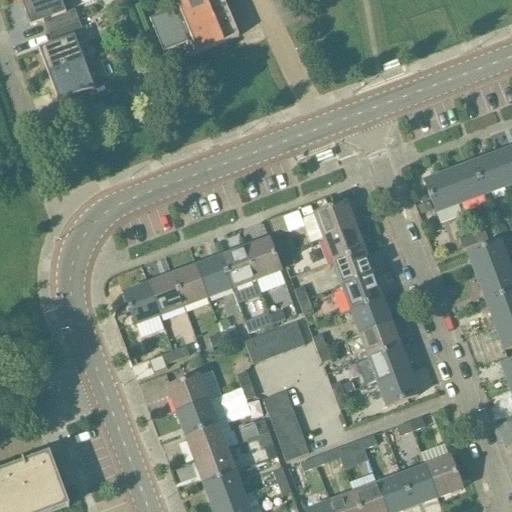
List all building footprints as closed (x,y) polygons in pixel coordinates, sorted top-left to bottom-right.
[(74,10),(66,13),(61,0),(23,0),(20,1),(30,28),(50,20),(54,31),(79,22),(74,10)] [(189,56),(190,58),(238,38),(226,9),(232,3),(229,0),(175,0),(181,14),(175,16),(184,36),(189,34),(197,54),(191,57),(190,55),(189,56)] [(48,76),(84,62),(75,37),(83,34),(79,22),(54,31),(59,42),(38,50),(48,76)] [(109,83),(94,89),(84,62),(48,76),(58,103),(78,95),(83,107),(113,95),(109,83)] [(180,75),(175,63),(165,67),(170,79),(180,75)] [(511,150),(496,156),(509,188),(511,187),(511,150)] [(496,156),(472,165),(484,197),(509,188),(496,156)] [(472,165),(448,174),(460,206),(484,197),(472,165)] [(436,216),(460,206),(448,174),(424,184),(436,216)] [(432,211),(429,203),(416,208),(419,216),(432,211)] [(314,216),(324,241),(355,229),(346,205),(314,216)] [(324,241),(333,265),(365,253),(355,229),(324,241)] [(484,232),(472,237),(475,246),(488,241),(484,232)] [(472,237),(459,242),(462,251),(475,246),(472,237)] [(276,244),(281,256),(290,253),(286,240),(276,244)] [(269,242),(244,251),(256,283),(281,274),(269,242)] [(468,255),(477,280),(509,268),(499,243),(468,255)] [(244,251),(220,260),(232,292),(237,306),(261,297),(256,283),(244,251)] [(295,266),(290,253),(281,256),(286,270),(295,266)] [(333,265),(342,289),(373,277),(365,253),(333,265)] [(220,260),(196,269),(208,301),(232,292),(220,260)] [(477,280),(486,304),(511,294),(511,276),(509,268),(477,280)] [(172,278),(184,310),(208,301),(196,269),(172,278)] [(342,289),(351,313),(382,301),(373,277),(342,289)] [(172,278),(148,287),(160,319),(184,310),(172,278)] [(135,328),(160,319),(148,287),(123,296),(135,328)] [(294,292),(299,305),(308,301),(304,289),(294,292)] [(511,294),(486,304),(495,329),(511,322),(511,294)] [(313,314),(308,301),(299,305),(304,318),(313,314)] [(351,313),(360,337),(391,325),(382,301),(351,313)] [(282,313),(269,318),(272,327),(286,322),(282,313)] [(261,331),(272,327),(269,318),(257,322),(261,331)] [(511,322),(495,329),(504,353),(511,349),(511,322)] [(295,352),(305,348),(297,324),(286,328),(295,352)] [(360,337),(369,361),(400,349),(391,325),(360,337)] [(276,332),(284,355),(295,352),(286,328),(276,332)] [(234,331),(221,336),(224,345),(238,340),(234,331)] [(274,359),(284,355),(276,332),(265,336),(274,359)] [(209,340),(212,349),(224,345),(221,336),(209,340)] [(263,363),(274,359),(265,336),(254,340),(263,363)] [(322,337),(312,340),(317,353),(326,350),(322,337)] [(253,367),(263,363),(254,340),(244,344),(253,367)] [(186,349),(173,353),(176,362),(189,358),(186,349)] [(369,361),(377,385),(409,373),(400,349),(369,361)] [(331,362),(326,350),(317,353),(321,365),(331,362)] [(173,353),(162,357),(166,366),(176,362),(173,353)] [(168,370),(166,366),(162,357),(148,362),(153,375),(168,370)] [(511,363),(501,368),(510,393),(511,392),(511,363)] [(216,399),(219,398),(210,373),(198,378),(167,389),(176,415),(216,399)] [(409,373),(377,385),(387,410),(419,398),(409,373)] [(237,377),(242,390),(251,386),(246,374),(237,377)] [(330,388),(335,401),(344,397),(344,396),(355,392),(352,383),(340,387),(340,385),(330,388)] [(256,399),(251,386),(242,390),(246,403),(256,399)] [(262,402),(266,412),(290,404),(286,393),(262,402)] [(349,410),(344,397),(335,401),(339,413),(349,410)] [(176,415),(185,438),(225,423),(216,399),(176,415)] [(266,412),(270,423),(294,414),(290,404),(266,412)] [(270,423),(274,433),(298,425),(294,414),(270,423)] [(422,419),(408,424),(412,433),(425,428),(422,419)] [(255,425),(259,438),(269,435),(264,422),(255,425)] [(225,423),(185,438),(195,463),(226,451),(235,447),(225,423)] [(399,438),(412,433),(408,424),(396,429),(399,438)] [(274,433),(278,444),(302,435),(298,425),(274,433)] [(274,447),(269,435),(259,438),(264,451),(274,447)] [(278,444),(282,454),(306,446),(302,435),(278,444)] [(373,437),(361,442),(364,451),(377,447),(373,437)] [(352,456),(364,451),(361,442),(336,451),(344,472),(356,467),(352,456)] [(306,446),(282,454),(286,464),(309,455),(306,446)] [(421,458),(425,469),(436,500),(462,491),(446,449),(421,458)] [(195,463),(203,487),(235,475),(226,451),(195,463)] [(0,511),(60,511),(69,509),(49,455),(0,473),(0,511)] [(325,455),(313,460),(316,469),(329,465),(325,455)] [(303,474),(316,469),(313,460),(300,465),(303,474)] [(401,478),(413,509),(436,500),(425,469),(401,478)] [(273,473),(277,486),(287,482),(282,470),(273,473)] [(203,487),(212,511),(244,499),(235,475),(203,487)] [(401,478),(377,487),(386,511),(405,511),(413,509),(401,478)] [(292,495),(287,482),(277,486),(281,497),(282,499),(292,495)] [(273,501),(281,497),(277,486),(268,489),(273,501)] [(353,496),(358,511),(386,511),(377,487),(353,496)] [(244,499),(212,511),(258,511),(252,495),(244,499)] [(358,511),(353,496),(330,505),(332,511),(358,511)]
